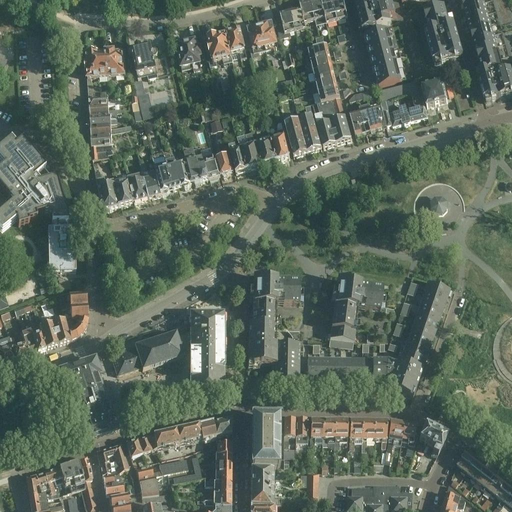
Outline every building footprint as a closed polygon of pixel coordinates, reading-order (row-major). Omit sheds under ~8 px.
[(395,19),(390,0),(353,0),(362,33),(390,26),(388,20),(395,19)] [(511,0),(460,0),(463,9),(466,20),(469,31),(472,41),(474,49),(475,53),(479,66),(480,71),(476,72),(477,75),(478,79),(477,80),(483,101),(486,110),(511,102),(511,0)] [(321,2),(310,4),(315,23),(316,29),(318,28),(319,29),(324,28),(324,27),(326,26),(325,21),(322,7),(321,2)] [(343,2),(332,5),(337,24),(348,21),(343,2)] [(299,7),(301,12),(304,26),(315,23),(310,4),(299,7)] [(332,5),(322,7),(325,21),(326,26),(337,24),(332,5)] [(424,33),(433,63),(440,61),(441,65),(449,62),(448,59),(454,58),(455,61),(463,59),(453,26),(450,27),(450,26),(449,26),(443,6),(423,12),(425,18),(428,18),(429,22),(426,23),(429,32),(424,33)] [(301,12),(291,15),(296,34),(306,31),(304,26),(301,12)] [(296,34),(291,15),(280,17),(281,23),(275,25),(280,42),(291,39),(290,35),(296,34)] [(261,28),(260,28),(266,54),(273,52),(274,56),(279,55),(272,25),(266,27),(264,26),(262,26),(261,28)] [(247,31),(252,52),(250,53),(252,61),(259,59),(258,56),(266,54),(260,28),(258,29),(256,28),(254,28),(253,30),(247,31)] [(234,35),(226,36),(232,60),(232,63),(240,61),(241,63),(247,61),(239,31),(237,30),(235,31),(233,33),(234,35)] [(367,44),(368,48),(395,41),(394,36),(389,37),(388,31),(365,37),(365,38),(363,38),(365,45),(367,44)] [(217,39),(207,41),(209,48),(208,49),(210,58),(212,65),(209,66),(210,71),(217,69),(216,64),(222,63),(223,67),(232,65),(231,63),(232,63),(232,60),(226,36),(225,35),(223,34),(218,35),(216,37),(217,39)] [(368,48),(366,48),(368,55),(369,55),(370,58),(398,51),(397,51),(396,46),(392,48),(391,43),(395,41),(368,48)] [(178,58),(181,70),(182,74),(193,72),(194,74),(200,72),(199,66),(200,66),(198,59),(201,58),(199,49),(196,50),(194,42),(187,44),(186,42),(179,44),(179,46),(177,46),(180,57),(178,58)] [(307,53),(310,63),(329,59),(327,48),(307,53)] [(151,51),(142,53),(141,52),(136,53),(136,54),(131,55),(138,82),(141,81),(140,79),(147,77),(148,83),(158,80),(153,59),(156,58),(157,55),(157,52),(154,50),(151,51)] [(370,58),(369,58),(370,65),(372,65),(373,68),(400,61),(399,57),(394,58),(393,53),(398,52),(398,51),(370,58)] [(106,56),(108,80),(108,89),(112,88),(113,87),(112,83),(111,82),(111,80),(124,78),(123,55),(122,55),(122,53),(121,52),(115,52),(114,53),(114,55),(106,56)] [(108,80),(106,56),(106,54),(104,53),(99,53),(97,55),(97,56),(87,57),(88,66),(86,66),(86,75),(87,75),(87,82),(108,80)] [(292,57),(286,59),(289,69),(295,68),(292,57)] [(329,59),(310,63),(313,74),(332,69),(329,59)] [(373,68),(371,69),(373,75),(375,75),(376,79),(403,71),(402,67),(397,68),(396,63),(400,62),(400,61),(373,68)] [(332,69),(313,74),(315,84),(334,80),(332,69)] [(403,71),(376,79),(377,82),(375,83),(377,89),(379,89),(401,83),(400,77),(404,76),(403,72),(403,71)] [(334,80),(315,84),(318,95),(337,90),(334,80)] [(251,82),(254,93),(260,92),(257,81),(251,82)] [(281,85),(283,91),(294,89),(292,83),(281,85)] [(87,84),(88,100),(101,99),(101,91),(92,91),(91,84),(87,84)] [(134,85),(137,99),(144,97),(141,84),(134,85)] [(428,88),(421,90),(427,110),(447,104),(442,84),(431,87),(430,85),(428,86),(428,88)] [(337,90),(318,95),(321,106),(325,105),(340,101),(337,90)] [(288,102),(287,95),(278,97),(280,104),(288,102)] [(362,95),(355,97),(354,97),(349,103),(349,105),(356,104),(356,103),(363,101),(364,102),(367,101),(365,95),(362,95)] [(406,109),(405,109),(408,118),(409,118),(410,125),(428,120),(424,104),(423,104),(422,99),(420,100),(419,95),(412,98),(414,107),(416,107),(416,109),(406,112),(406,109)] [(101,99),(88,100),(89,109),(108,108),(121,107),(121,103),(108,104),(107,98),(101,99)] [(340,101),(325,105),(329,118),(335,117),(337,123),(330,125),(336,148),(352,144),(345,121),(340,101)] [(267,102),(261,103),(264,114),(270,112),(268,102),(267,102)] [(381,106),(382,110),(387,130),(392,128),(393,130),(402,127),(405,128),(409,127),(410,125),(409,118),(408,118),(405,109),(399,111),(400,113),(389,116),(387,110),(394,108),(393,103),(386,104),(381,106)] [(320,118),(315,120),(323,152),(336,148),(330,125),(324,127),(322,120),(329,118),(325,105),(321,106),(313,108),(315,116),(319,115),(320,118)] [(185,111),(180,107),(176,111),(181,115),(185,111)] [(108,108),(89,109),(89,119),(110,117),(116,117),(121,116),(121,112),(108,113),(108,108)] [(360,116),(366,137),(376,134),(371,113),(370,113),(369,109),(359,112),(360,116)] [(382,110),(371,113),(376,134),(387,130),(382,110)] [(213,112),(204,115),(206,123),(215,121),(213,112)] [(366,137),(360,116),(349,119),(355,140),(366,137)] [(110,117),(89,119),(90,129),(111,127),(117,126),(116,117),(110,117)] [(313,119),(299,123),(308,156),(322,153),(313,119)] [(308,156),(299,123),(284,127),(294,160),(308,156)] [(277,137),(269,139),(277,165),(290,161),(281,125),(278,126),(277,128),(277,134),(277,137)] [(111,127),(90,129),(91,139),(111,137),(131,134),(130,130),(111,133),(111,127),(117,126),(111,127)] [(239,147),(246,174),(262,169),(254,143),(252,136),(237,140),(239,147)] [(111,137),(91,139),(92,155),(107,154),(108,158),(112,157),(112,147),(111,137)] [(260,141),(254,143),(262,169),(277,165),(269,139),(269,138),(260,140),(260,141)] [(48,220),(51,219),(62,216),(66,215),(56,180),(46,183),(39,175),(45,170),(22,142),(8,153),(4,147),(0,150),(0,161),(4,167),(0,170),(0,189),(12,204),(0,214),(0,220),(7,229),(16,221),(18,229),(29,226),(28,223),(36,221),(35,217),(44,215),(44,216),(47,215),(48,220)] [(246,174),(239,147),(229,150),(236,177),(246,174)] [(183,154),(185,159),(192,188),(193,187),(195,188),(201,187),(202,185),(210,183),(210,184),(218,182),(217,180),(219,180),(212,157),(196,161),(193,151),(183,154)] [(227,153),(214,157),(220,179),(222,179),(224,180),(228,179),(228,177),(234,175),(229,159),(227,153)] [(107,154),(92,155),(92,163),(109,161),(108,158),(112,157),(108,158),(107,154)] [(169,157),(165,158),(173,193),(183,191),(184,191),(185,191),(185,192),(186,191),(188,191),(188,190),(189,189),(190,189),(191,188),(184,161),(175,163),(171,164),(170,163),(171,162),(170,157),(169,157)] [(152,162),(154,169),(156,175),(162,198),(168,197),(168,195),(169,195),(169,194),(173,193),(165,158),(152,162)] [(139,165),(140,166),(142,174),(149,202),(162,198),(156,175),(149,177),(148,173),(144,174),(143,171),(146,170),(144,164),(139,165)] [(142,174),(127,178),(128,181),(128,182),(134,206),(144,203),(144,204),(149,202),(142,174)] [(113,178),(114,183),(120,211),(125,209),(134,206),(128,182),(128,181),(119,183),(117,184),(115,178),(113,178)] [(120,211),(114,183),(97,186),(103,213),(106,215),(119,211),(120,211)] [(432,218),(434,219),(437,220),(440,220),(443,219),(446,218),(447,215),(448,212),(448,209),(446,207),(445,204),(442,203),(439,202),(436,203),(433,204),(431,206),(430,209),(430,212),(430,215),(432,218)] [(74,213),(66,215),(62,216),(51,219),(52,231),(47,231),(48,276),(75,275),(74,238),(75,238),(75,230),(73,230),(73,228),(73,225),(76,225),(76,217),(74,213)] [(248,339),(247,371),(252,371),(252,368),(274,369),(274,389),(298,390),(298,348),(275,347),(275,307),(298,308),(298,301),(301,302),(301,295),(298,295),(299,284),(264,283),(264,281),(252,281),(252,294),(249,294),(249,301),(252,301),(251,339),(248,339)] [(380,308),(383,308),(384,302),(381,302),(382,291),(348,286),(348,284),(336,283),(335,296),(332,296),(331,302),(334,302),(333,311),(330,336),(328,336),(327,341),(329,342),(328,349),(352,352),(353,345),(356,316),(357,311),(379,314),(380,308)] [(410,285),(406,296),(413,299),(417,287),(410,285)] [(446,303),(447,298),(449,299),(451,294),(451,293),(427,285),(423,295),(446,303)] [(442,313),(446,303),(423,295),(420,305),(442,313)] [(69,298),(70,309),(87,308),(86,296),(69,298)] [(403,305),(399,317),(406,319),(410,308),(403,305)] [(439,323),(442,313),(420,305),(416,316),(439,323)] [(31,306),(23,309),(25,315),(33,312),(31,306)] [(87,308),(70,309),(72,322),(88,320),(87,308)] [(9,314),(1,317),(3,323),(11,320),(9,314)] [(189,400),(223,400),(223,320),(223,316),(189,316),(189,321),(189,335),(177,339),(175,335),(134,349),(134,351),(110,359),(117,379),(141,371),(142,373),(183,359),(182,356),(189,353),(189,400)] [(435,334),(439,323),(416,316),(413,326),(435,334)] [(71,344),(65,324),(64,324),(64,323),(52,327),(58,348),(70,344),(71,344)] [(69,324),(65,324),(71,344),(77,341),(83,336),(86,329),(88,323),(79,323),(78,326),(76,330),(72,334),(69,324)] [(396,326),(392,337),(399,339),(403,328),(396,326)] [(432,344),(435,334),(413,326),(409,336),(432,344)] [(58,348),(52,327),(39,331),(40,336),(46,352),(58,348)] [(39,331),(31,334),(37,355),(46,352),(40,336),(39,331)] [(30,333),(21,336),(21,337),(24,347),(28,359),(37,355),(31,334),(30,334),(30,333)] [(298,342),(298,334),(286,334),(287,335),(289,336),(291,338),(292,342),(298,342)] [(13,339),(9,341),(16,363),(28,359),(24,347),(21,337),(21,336),(17,338),(20,348),(16,349),(13,339)] [(428,354),(432,344),(409,336),(406,346),(428,354)] [(0,363),(1,368),(16,363),(9,341),(8,340),(0,342),(0,363)] [(389,346),(387,352),(394,354),(396,349),(389,346)] [(425,364),(428,354),(406,346),(402,356),(425,364)] [(412,401),(425,364),(402,356),(398,367),(387,363),(372,363),(371,386),(382,387),(391,389),(389,394),(412,401)] [(83,444),(118,432),(113,418),(110,418),(96,377),(99,376),(94,362),(59,373),(64,388),(67,387),(81,428),(78,429),(83,444)] [(318,362),(307,362),(307,385),(313,385),(313,388),(318,388),(318,362)] [(329,362),(318,362),(318,388),(323,388),(323,386),(328,386),(329,362)] [(339,362),(329,362),(328,386),(328,388),(329,388),(333,388),(333,386),(339,386),(339,362)] [(350,362),(339,362),(339,386),(339,388),(340,388),(344,388),(344,386),(350,386),(350,362)] [(361,363),(350,362),(350,386),(350,388),(355,388),(355,386),(361,386),(361,363)] [(372,363),(361,363),(361,386),(360,389),(361,389),(361,388),(366,388),(366,386),(371,386),(372,363)] [(145,423),(141,408),(133,410),(137,425),(145,423)] [(251,472),(273,472),(279,472),(279,421),(278,421),(275,421),(270,421),(268,421),(268,422),(262,422),(262,421),(261,421),(260,421),(255,421),(252,421),(251,421),(251,422),(251,426),(250,468),(250,471),(251,472)] [(224,438),(231,437),(231,422),(221,424),(224,438)] [(283,440),(295,440),(296,422),(308,422),(283,422),(283,440)] [(296,422),(295,440),(307,440),(308,422),(296,422)] [(310,422),(310,441),(309,449),(314,449),(314,441),(322,441),(322,422),(310,422)] [(322,422),(322,441),(322,449),(327,449),(327,441),(334,441),(334,422),(322,422)] [(334,441),(334,452),(338,452),(339,445),(346,445),(347,422),(334,422),(334,441)] [(354,446),(361,446),(361,423),(349,422),(348,453),(353,453),(354,446)] [(361,423),(361,446),(361,455),(365,455),(366,446),(374,447),(374,442),(374,423),(361,423)] [(386,423),(374,423),(374,442),(381,442),(381,452),(384,452),(385,444),(386,423)] [(400,449),(401,444),(400,444),(403,426),(389,423),(388,445),(386,452),(385,455),(383,467),(389,468),(392,448),(400,449)] [(221,424),(212,426),(215,440),(224,438),(221,424)] [(212,426),(198,430),(201,443),(202,445),(215,442),(215,440),(212,426)] [(400,444),(401,444),(407,446),(406,456),(411,457),(416,441),(422,429),(403,426),(400,444)] [(440,453),(446,440),(425,429),(418,442),(434,450),(430,458),(435,461),(439,453),(440,453)] [(179,448),(201,443),(198,430),(176,435),(179,448)] [(157,454),(158,453),(179,448),(176,435),(154,440),(157,454)] [(153,455),(157,454),(154,440),(146,442),(138,444),(142,458),(153,455)] [(138,444),(137,444),(126,447),(131,462),(141,458),(142,458),(138,444)] [(215,458),(231,458),(231,446),(228,446),(216,449),(216,458),(215,458)] [(120,448),(114,450),(116,458),(116,459),(117,463),(115,463),(114,465),(117,476),(119,477),(129,473),(120,448)] [(116,458),(114,450),(97,455),(100,468),(114,465),(115,463),(117,463),(116,459),(116,458)] [(466,476),(478,461),(468,453),(457,469),(462,473),(460,476),(465,479),(466,476)] [(215,458),(215,471),(231,471),(231,458),(215,458)] [(86,461),(78,464),(80,474),(81,474),(90,471),(86,461)] [(478,461),(466,476),(472,481),(470,483),(474,486),(487,469),(478,461)] [(382,474),(383,466),(381,466),(381,465),(379,465),(379,464),(373,463),(373,474),(382,474)] [(78,464),(58,471),(62,486),(64,491),(68,489),(70,496),(80,494),(81,493),(80,487),(80,486),(84,484),(81,474),(80,474),(78,464)] [(117,476),(114,465),(100,468),(102,479),(111,478),(117,476)] [(487,469),(474,486),(476,484),(482,488),(480,491),(484,494),(497,476),(487,469)] [(150,470),(136,473),(138,484),(154,481),(162,479),(161,478),(160,474),(152,476),(150,470)] [(58,471),(44,476),(48,492),(50,496),(50,498),(55,497),(51,485),(54,484),(55,488),(62,486),(58,471)] [(81,474),(84,484),(84,485),(89,484),(92,483),(90,471),(81,474)] [(215,471),(215,483),(230,483),(231,471),(215,471)] [(251,472),(250,482),(273,482),(273,472),(251,472)] [(44,476),(35,479),(40,497),(41,498),(50,496),(48,492),(44,476)] [(111,478),(102,479),(104,488),(121,485),(119,477),(117,476),(111,478)] [(497,476),(484,494),(494,501),(507,484),(497,476)] [(29,500),(41,498),(40,497),(38,490),(35,479),(26,482),(29,500)] [(154,481),(138,484),(140,492),(156,489),(154,481)] [(250,482),(250,493),(273,493),(273,482),(250,482)] [(456,491),(459,486),(455,482),(451,487),(456,491)] [(213,490),(213,497),(230,497),(230,483),(215,483),(210,483),(209,483),(209,485),(204,485),(204,490),(213,490)] [(80,487),(81,493),(91,491),(89,484),(84,485),(84,484),(80,486),(80,487)] [(500,506),(495,511),(501,511),(504,509),(506,507),(511,498),(511,487),(507,484),(494,501),(494,502),(496,499),(502,504),(500,506)] [(121,485),(104,488),(106,499),(124,496),(122,485),(121,485)] [(449,488),(442,511),(456,511),(457,511),(459,511),(461,511),(463,511),(465,502),(460,500),(460,497),(449,488)] [(156,489),(140,492),(141,501),(158,499),(156,489)] [(346,511),(406,511),(407,511),(412,511),(412,500),(407,500),(399,500),(399,489),(373,489),(373,495),(352,495),(352,499),(347,499),(346,511)] [(467,489),(462,496),(465,498),(470,492),(467,489)] [(91,491),(81,493),(80,494),(82,500),(92,497),(91,491)] [(250,493),(250,509),(273,509),(274,509),(280,509),(280,502),(273,502),(273,493),(250,493)] [(41,498),(29,500),(31,510),(46,507),(45,502),(51,501),(51,502),(58,501),(57,497),(55,497),(50,498),(50,496),(41,498)] [(94,503),(92,497),(82,500),(83,506),(94,503)] [(230,497),(213,497),(213,504),(204,504),(198,504),(198,509),(199,510),(204,509),(230,509),(230,497)] [(109,501),(111,511),(128,509),(126,498),(109,501)] [(68,511),(77,511),(75,500),(67,501),(68,511)] [(487,502),(481,510),(483,511),(486,511),(492,505),(487,502)] [(83,506),(84,511),(95,509),(94,503),(83,506)]
